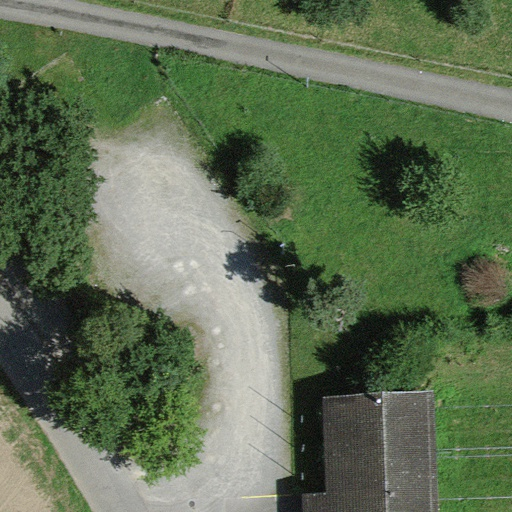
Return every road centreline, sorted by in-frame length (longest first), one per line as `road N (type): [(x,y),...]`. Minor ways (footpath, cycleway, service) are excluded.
road 1 (residential): [(0,3),(511,105)]
road 2 (residential): [(0,311),(120,511)]
